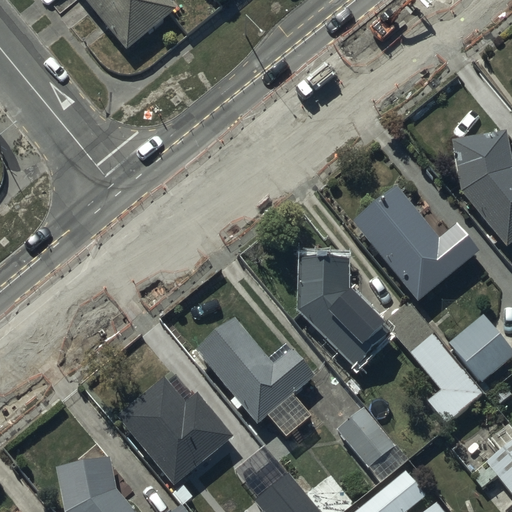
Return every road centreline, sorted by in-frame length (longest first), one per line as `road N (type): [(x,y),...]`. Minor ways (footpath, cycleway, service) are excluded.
road 1 (primary): [(143,221),(413,0)]
road 2 (residential): [(0,44),(143,221)]
road 3 (primary): [(0,338),(143,221)]
